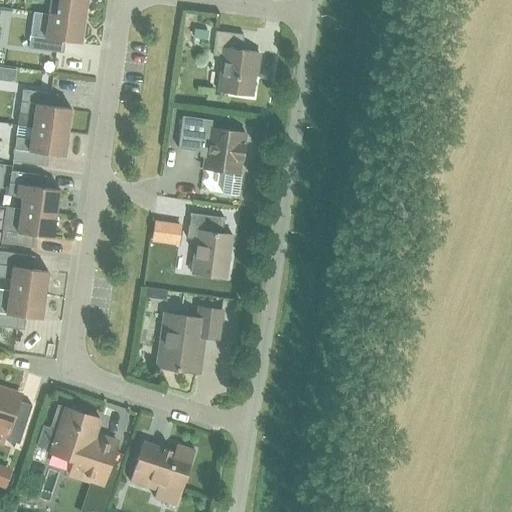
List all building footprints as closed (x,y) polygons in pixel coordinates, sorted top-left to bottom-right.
[(48,15),(83,20),(86,0),(30,0),(31,0),(49,3),(48,15)] [(31,24),(28,48),(56,52),(57,40),(80,43),(83,20),(48,15),(33,13),(31,24)] [(193,29),(192,38),(206,40),(207,31),(193,29)] [(222,57),(217,92),(252,96),(258,53),(241,50),(243,35),(215,31),(212,55),(222,57)] [(22,90),(17,126),(67,133),(71,109),(48,106),(50,94),(22,90)] [(182,116),(177,149),(198,152),(198,156),(205,157),(203,170),(224,173),(221,193),(238,196),(241,175),(238,175),(240,160),(243,160),(245,145),(242,145),(244,132),(209,127),(210,120),(182,116)] [(64,157),(67,133),(17,126),(12,162),(40,166),(41,153),(64,157)] [(20,209),(56,214),(59,190),(37,187),(38,175),(11,171),(7,196),(22,198),(20,209)] [(4,218),(0,243),(28,247),(30,235),(52,238),(56,214),(20,209),(5,207),(4,218)] [(196,240),(191,274),(225,279),(231,235),(221,234),(224,218),(189,213),(186,238),(196,240)] [(153,219),(151,240),(159,241),(162,221),(153,219)] [(9,290),(44,295),(48,272),(25,268),(27,255),(0,251),(0,277),(10,279),(9,290)] [(0,326),(16,329),(18,316),(41,319),(44,295),(9,290),(0,289),(0,326)] [(164,314),(157,367),(197,373),(202,337),(217,339),(221,310),(199,307),(197,318),(164,314)] [(19,444),(31,405),(19,401),(20,397),(0,390),(0,428),(7,430),(4,439),(19,444)] [(43,428),(36,448),(50,453),(73,461),(69,474),(102,485),(109,465),(117,442),(94,435),(99,419),(65,407),(57,432),(48,430),(43,428)] [(176,505),(181,490),(190,465),(194,450),(176,444),(174,452),(142,441),(135,465),(129,482),(154,490),(155,490),(153,498),(176,505)] [(1,465),(0,464),(0,486),(4,488),(11,468),(1,465)]
